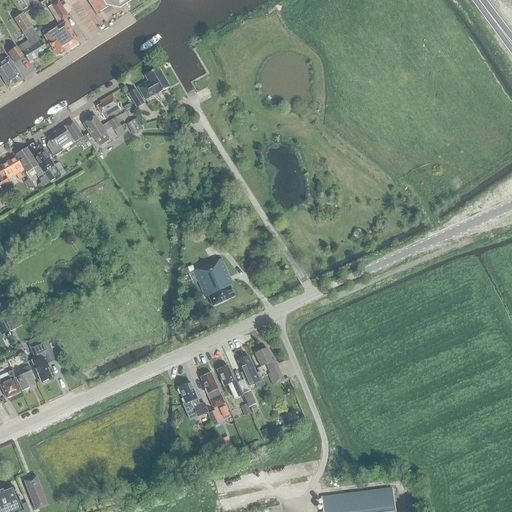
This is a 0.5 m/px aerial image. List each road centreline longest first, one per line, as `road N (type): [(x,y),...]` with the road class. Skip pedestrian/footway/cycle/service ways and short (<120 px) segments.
road 1 (tertiary): [(0,436),(511,205)]
road 2 (residential): [(0,101),(130,18)]
road 3 (residential): [(0,157),(118,86)]
